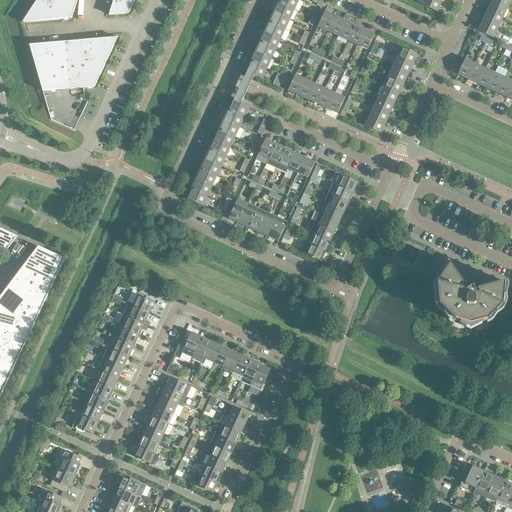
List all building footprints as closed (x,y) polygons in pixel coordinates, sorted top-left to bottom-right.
[(37,0),(22,23),(72,18),(77,0),(37,0)] [(134,0),(113,0),(109,15),(129,13),(134,0)] [(294,10),(298,0),(280,0),(279,3),(294,10)] [(437,12),(442,2),(437,0),(423,0),(422,5),(437,12)] [(507,8),(510,0),(492,0),(492,1),(507,8)] [(502,18),(507,8),(492,1),(487,11),(502,18)] [(290,20),(294,10),(279,3),(274,13),(290,20)] [(328,31),(335,16),(325,11),(318,26),(328,31)] [(498,28),(502,18),(487,11),(483,21),(498,28)] [(285,29),(290,20),(274,13),(270,22),(285,29)] [(338,36),(345,20),(335,16),(328,31),(338,36)] [(347,40),(355,25),(345,20),(338,36),(347,40)] [(493,38),(498,28),(483,21),(478,31),(493,38)] [(280,39),(285,29),(270,22),(265,32),(280,39)] [(357,45),(364,30),(355,25),(347,40),(357,45)] [(374,34),(364,30),(357,45),(367,50),(374,34)] [(276,49),(280,39),(265,32),(261,42),(276,49)] [(94,87),(118,37),(29,45),(41,92),(43,92),(94,87)] [(379,42),(375,40),(372,46),(377,48),(380,49),(383,44),(379,43),(379,42)] [(271,59),(276,49),(261,42),(256,52),(271,59)] [(412,64),(417,54),(402,47),(397,57),(412,64)] [(267,69),(271,59),(256,52),(252,62),(267,69)] [(408,74),(412,64),(397,57),(393,67),(408,74)] [(468,79),(475,64),(465,59),(458,74),(468,79)] [(262,79),(267,69),(252,62),(240,86),(247,89),(254,75),(262,79)] [(478,84),(485,68),(475,64),(468,79),(478,84)] [(403,84),(408,74),(393,67),(388,77),(403,84)] [(487,88),(494,73),(485,68),(478,84),(487,88)] [(497,93),(504,78),(494,73),(487,88),(497,93)] [(298,95),(305,80),(295,75),(288,90),(298,95)] [(399,94),(403,84),(388,77),(383,87),(399,94)] [(507,97),(511,86),(511,81),(504,78),(497,93),(507,97)] [(308,100),(315,84),(305,80),(298,95),(308,100)] [(318,104),(325,89),(315,84),(308,100),(318,104)] [(240,86),(234,100),(229,111),(244,118),(249,107),(241,104),(247,89),(240,86)] [(394,103),(399,94),(383,87),(379,96),(394,103)] [(328,109),(335,93),(325,89),(318,104),(328,109)] [(338,113),(345,98),(335,93),(328,109),(338,113)] [(390,113),(394,103),(379,96),(374,106),(390,113)] [(385,123),(390,113),(374,106),(370,116),(385,123)] [(239,127),(244,118),(229,111),(224,120),(239,127)] [(380,133),(385,123),(370,116),(365,126),(380,133)] [(235,137),(239,127),(224,120),(220,130),(235,137)] [(230,147),(235,137),(220,130),(215,140),(230,147)] [(266,164),(275,144),(265,139),(256,159),(266,164)] [(226,157),(230,147),(215,140),(211,150),(226,157)] [(276,168),(285,149),(275,144),(266,164),(276,168)] [(288,168),(295,153),(285,149),(276,168),(286,173),(288,168)] [(221,167),(226,157),(211,150),(206,160),(221,167)] [(298,173),(305,158),(295,153),(288,168),(298,173)] [(315,162),(305,158),(298,173),(308,178),(315,162)] [(217,177),(221,167),(206,160),(201,169),(217,177)] [(212,186),(217,177),(201,169),(197,179),(212,186)] [(342,175),(337,185),(353,192),(357,182),(342,175)] [(207,196),(212,186),(197,179),(192,189),(207,196)] [(353,192),(337,185),(333,183),(328,193),(348,202),(353,192)] [(203,206),(207,196),(192,189),(188,199),(203,206)] [(311,197),(308,195),(304,193),(299,203),(306,207),(311,197)] [(344,212),(348,202),(328,193),(324,203),(328,205),(344,212)] [(239,223),(248,203),(238,198),(228,218),(239,223)] [(248,228),(258,208),(248,203),(239,223),(248,228)] [(339,222),(344,212),(328,205),(324,215),(339,222)] [(258,232),(267,212),(258,208),(248,228),(258,232)] [(268,237),(277,217),(267,212),(258,232),(268,237)] [(335,231),(339,222),(324,215),(319,212),(315,222),(335,231)] [(287,221),(277,217),(268,237),(278,241),(287,221)] [(330,241),(335,231),(315,222),(310,232),(315,234),(330,241)] [(0,249),(7,249),(17,236),(0,228),(0,249)] [(325,251),(330,241),(315,234),(310,244),(325,251)] [(321,261),(325,251),(310,244),(306,242),(301,252),(321,261)] [(60,257),(39,247),(32,257),(31,256),(27,261),(28,262),(0,299),(0,397),(65,259),(61,257),(60,257)] [(449,264),(444,271),(442,270),(437,276),(435,278),(434,282),(436,282),(437,291),(435,291),(435,299),(435,302),(436,306),(439,305),(445,311),(444,312),(448,318),(450,321),(453,322),(454,320),(460,322),(459,323),(470,329),(481,323),(481,322),(486,320),(487,320),(487,322),(491,320),(493,318),(497,312),(496,311),(502,304),(504,305),(506,302),(506,298),(505,291),(503,291),(504,282),(504,281),(477,289),(475,280),(466,286),(450,263),(449,264)] [(139,292),(134,304),(133,306),(149,314),(154,302),(146,299),(147,296),(139,292)] [(146,321),(149,314),(133,306),(134,304),(129,302),(127,306),(123,315),(144,325),(147,326),(149,323),(146,321)] [(147,326),(144,325),(123,315),(119,324),(119,323),(117,328),(122,330),(123,328),(139,335),(142,328),(146,330),(147,326)] [(134,346),(139,335),(123,328),(122,330),(117,339),(134,346)] [(192,358),(202,337),(191,332),(182,353),(192,358)] [(204,358),(211,342),(202,337),(192,358),(202,363),(204,358)] [(129,357),(134,346),(117,339),(113,347),(108,345),(106,349),(107,350),(111,352),(112,350),(129,357)] [(214,362),(221,346),(211,342),(204,358),(214,362)] [(223,367),(231,351),(221,346),(214,362),(223,367)] [(124,368),(129,357),(112,350),(111,352),(107,350),(103,358),(124,368)] [(233,372),(241,355),(231,351),(223,367),(233,372)] [(243,376),(251,360),(241,355),(233,372),(243,376)] [(119,379),(124,368),(103,358),(99,367),(98,367),(96,371),(101,373),(102,371),(119,379)] [(253,381),(260,364),(251,360),(243,376),(241,381),(250,386),(253,381)] [(270,369),(260,364),(253,381),(263,385),(270,369)] [(114,390),(119,379),(102,371),(101,373),(97,382),(114,390)] [(171,377),(166,387),(182,395),(187,397),(191,387),(171,377)] [(108,401),(114,390),(97,382),(93,391),(88,389),(86,393),(91,395),(92,393),(108,401)] [(187,397),(182,395),(166,387),(161,397),(178,404),(182,407),(187,397)] [(103,412),(108,401),(92,393),(91,395),(87,404),(103,412)] [(212,396),(207,406),(211,408),(214,403),(215,403),(217,399),(212,396)] [(173,414),(178,404),(161,397),(157,407),(173,414)] [(98,422),(103,412),(87,404),(83,413),(78,410),(76,415),(77,415),(81,417),(82,415),(98,422)] [(224,414),(229,416),(245,424),(250,414),(229,404),(224,414)] [(168,424),(173,414),(157,407),(152,416),(168,424)] [(93,434),(98,422),(82,415),(81,417),(77,415),(72,427),(84,433),(85,430),(93,434)] [(164,434),(168,424),(152,416),(148,426),(164,434)] [(240,434),(245,424),(229,416),(224,426),(240,434)] [(159,444),(164,434),(148,426),(143,436),(159,444)] [(236,443),(240,434),(224,426),(220,436),(236,443)] [(155,453),(159,444),(143,436),(139,446),(155,453)] [(231,453),(236,443),(220,436),(215,446),(231,453)] [(43,440),(40,448),(46,451),(49,443),(43,440)] [(150,464),(155,453),(139,446),(134,456),(150,464)] [(227,463),(231,453),(215,446),(210,455),(227,463)] [(66,451),(58,468),(75,476),(80,465),(78,464),(81,458),(66,451)] [(222,473),(227,463),(210,455),(206,465),(222,473)] [(218,483),(222,473),(206,465),(201,475),(218,483)] [(475,488),(484,471),(472,465),(468,476),(464,475),(459,487),(469,492),(472,486),(475,488)] [(69,487),(75,476),(58,468),(50,486),(65,493),(68,487),(69,487)] [(484,497),(494,476),(484,471),(475,488),(473,492),(484,497)] [(213,493),(218,483),(201,475),(197,473),(192,483),(213,493)] [(495,503),(505,481),(494,476),(484,497),(495,503)] [(119,488),(141,498),(147,485),(131,478),(129,480),(124,478),(119,488)] [(506,508),(511,494),(511,483),(505,481),(495,503),(506,508)] [(141,498),(119,488),(114,498),(131,505),(136,508),(141,498)] [(18,491),(15,497),(22,500),(24,494),(18,491)] [(48,491),(39,509),(46,511),(57,511),(61,505),(60,504),(62,498),(48,491)] [(119,511),(127,511),(131,505),(114,498),(110,507),(119,511)] [(454,505),(463,509),(465,504),(457,499),(454,505)] [(177,511),(197,511),(198,509),(182,502),(177,511)]
